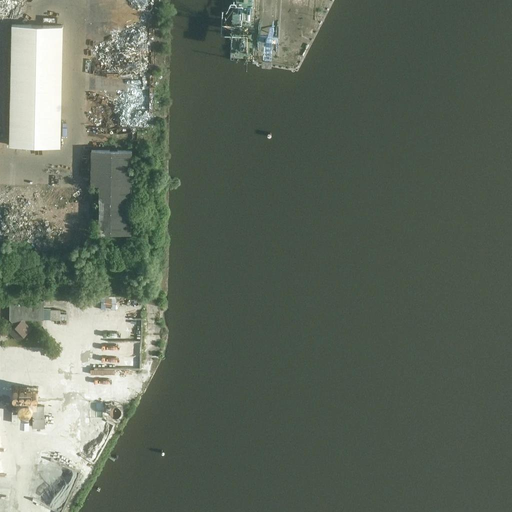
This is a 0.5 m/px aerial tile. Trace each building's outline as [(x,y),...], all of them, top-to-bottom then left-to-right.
[(61,150),(62,28),(12,27),(12,150),(61,150)] [(131,231),(131,147),(92,147),(92,181),(98,181),(98,230),(131,231)] [(43,299),(10,299),(10,319),(43,318),(43,299)] [(142,332),(142,317),(128,317),(128,332),(142,332)] [(19,340),(32,328),(23,319),(11,331),(19,340)] [(38,384),(11,384),(11,392),(16,392),(16,406),(12,406),(11,418),(32,418),(33,427),(45,427),(46,405),(37,404),(38,384)]
